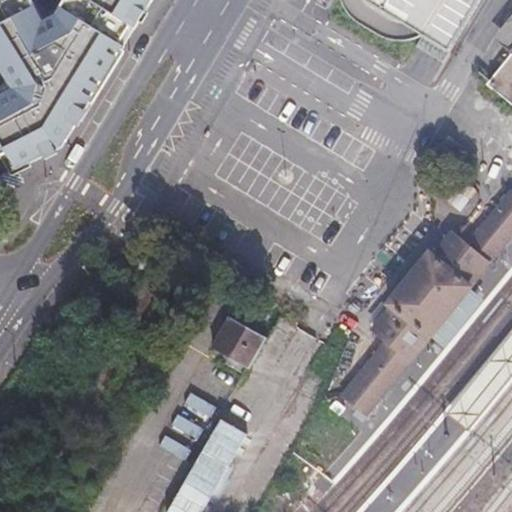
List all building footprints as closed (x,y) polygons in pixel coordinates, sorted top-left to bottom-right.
[(0,0),(0,178),(53,153),(149,0),(74,0),(59,25),(43,34),(23,0),(0,0)] [(344,0),(348,13),(371,32),(401,40),(425,39),(437,46),(451,53),(482,0),(344,0)] [(511,25),(502,37),(511,44),(511,25)] [(511,97),(511,53),(490,81),(511,97)] [(511,151),(500,164),(511,175),(511,151)] [(347,394),(367,410),(428,336),(454,304),(467,288),(511,233),(511,200),(510,198),(467,250),(452,237),(433,260),(430,257),(417,274),(391,305),(394,308),(385,319),(399,330),(347,394)] [(467,288),(428,336),(440,345),(479,297),(467,288)] [(210,343),(246,364),(263,335),(227,314),(210,343)] [(511,332),(446,414),(465,430),(511,372),(511,332)]
